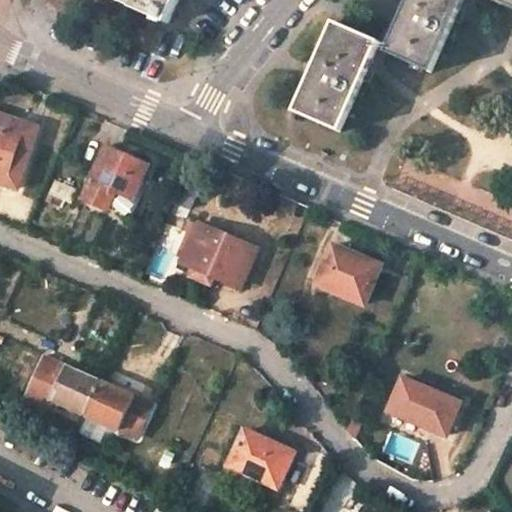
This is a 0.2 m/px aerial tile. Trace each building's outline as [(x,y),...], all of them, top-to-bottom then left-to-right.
[(117,0),(134,7),(133,9),(167,24),(177,0),(117,0)] [(400,19),(385,53),(431,72),(463,0),(408,0),(405,9),(400,19)] [(511,0),(493,0),(511,8),(511,0)] [(405,9),(400,7),(395,16),(400,19),(405,9)] [(308,79),(293,113),(340,133),(379,43),(333,22),(313,69),(308,79)] [(313,69),(308,66),(304,77),(308,79),(313,69)] [(0,114),(0,182),(5,185),(26,124),(0,114)] [(106,147),(83,200),(109,210),(116,192),(134,199),(149,165),(106,147)] [(176,203),(191,211),(203,182),(188,175),(176,203)] [(139,201),(134,199),(116,192),(109,210),(131,219),(139,201)] [(258,249),(199,224),(182,262),(193,266),(207,272),(218,277),(241,287),(258,249)] [(335,244),(316,285),(365,306),(380,269),(350,257),(352,252),(335,244)] [(193,266),(188,278),(212,289),(218,277),(207,272),(193,266)] [(45,357),(27,400),(54,413),(59,403),(86,415),(101,383),(45,357)] [(462,404),(403,377),(389,411),(447,437),(462,404)] [(136,398),(135,398),(101,383),(86,415),(120,431),(137,439),(152,407),(152,406),(136,398)] [(245,430),(229,465),(278,488),(294,452),(245,430)]
